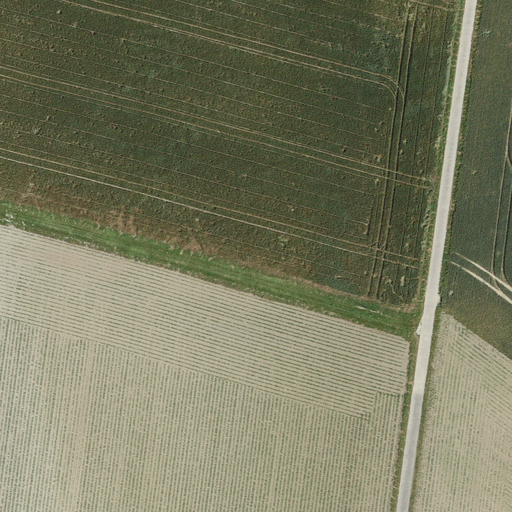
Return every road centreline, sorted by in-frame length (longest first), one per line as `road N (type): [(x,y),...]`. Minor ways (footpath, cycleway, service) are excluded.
road 1 (track): [(405,511),(476,0)]
road 2 (track): [(0,221),(430,336)]
